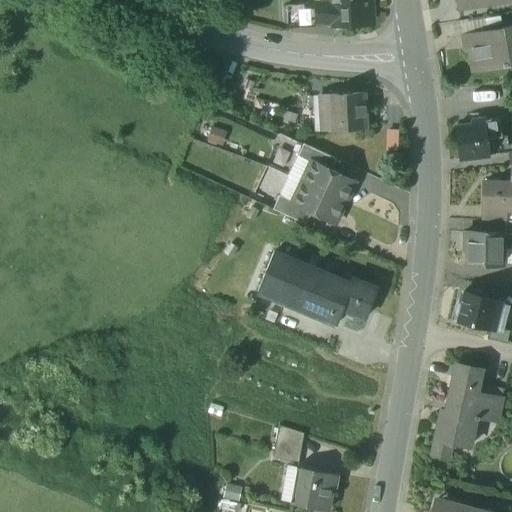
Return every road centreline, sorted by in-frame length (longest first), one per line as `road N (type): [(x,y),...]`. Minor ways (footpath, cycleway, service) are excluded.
road 1 (unclassified): [(120,0),(252,49),(312,58),(416,56)]
road 2 (residential): [(416,56),(430,179),(415,331)]
road 3 (residential): [(415,331),(383,511)]
